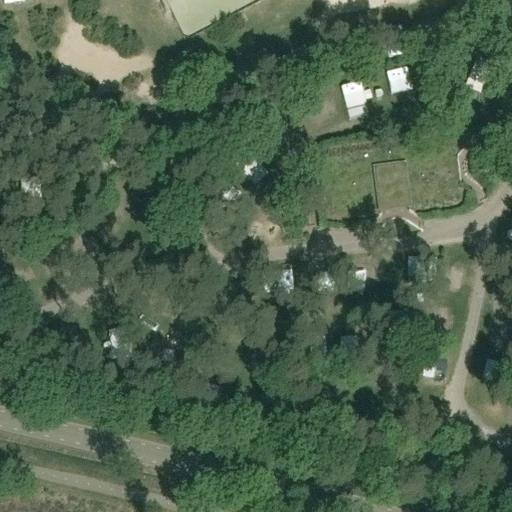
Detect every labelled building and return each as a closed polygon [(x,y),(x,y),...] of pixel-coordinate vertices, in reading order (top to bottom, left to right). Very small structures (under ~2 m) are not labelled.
[(22,0),(20,9),(32,13),(36,0),(22,0)] [(477,25),(491,17),(482,3),(469,11),(477,25)] [(394,46),(400,68),(417,63),(411,42),(394,46)] [(470,66),(474,81),(497,75),(493,60),(470,66)] [(403,78),(413,106),(423,102),(414,74),(403,78)] [(374,110),(393,105),(388,84),(369,88),(374,110)] [(336,117),(356,114),(352,91),(332,94),(336,117)] [(497,99),(478,99),(478,121),(496,121),(497,99)] [(313,144),(326,137),(313,110),(299,117),(313,144)] [(283,145),(294,137),(283,123),(272,131),(283,145)] [(455,197),(453,184),(450,158),(447,133),(325,149),(328,173),(332,199),(334,212),(381,206),(407,203),(455,197)] [(249,197),(270,189),(263,171),(256,174),(253,165),(239,170),(249,197)] [(126,195),(110,196),(111,217),(128,216),(126,195)] [(357,297),(386,294),(384,277),(355,280),(357,297)] [(337,280),(321,285),(328,309),(344,304),(337,280)] [(311,348),(313,379),(331,378),(329,347),(311,348)] [(269,413),(258,414),(260,432),(271,431),(269,413)]
